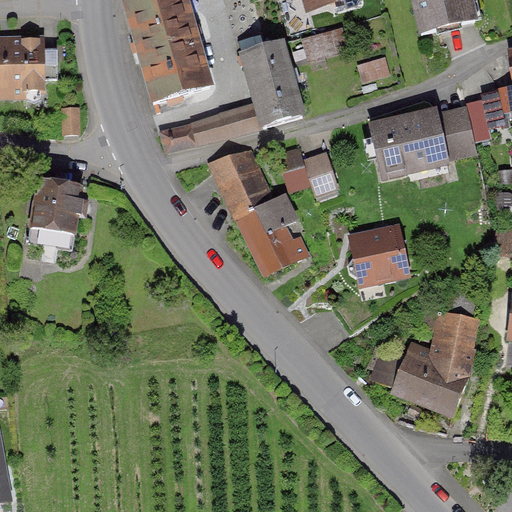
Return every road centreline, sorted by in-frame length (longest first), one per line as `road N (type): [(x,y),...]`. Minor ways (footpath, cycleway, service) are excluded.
road 1 (residential): [(150,182),(455,82),(511,46)]
road 2 (secondary): [(392,451),(150,182)]
road 3 (secondary): [(120,157),(103,95),(93,0)]
road 4 (residential): [(0,145),(120,157)]
road 5 (residential): [(392,451),(511,451)]
